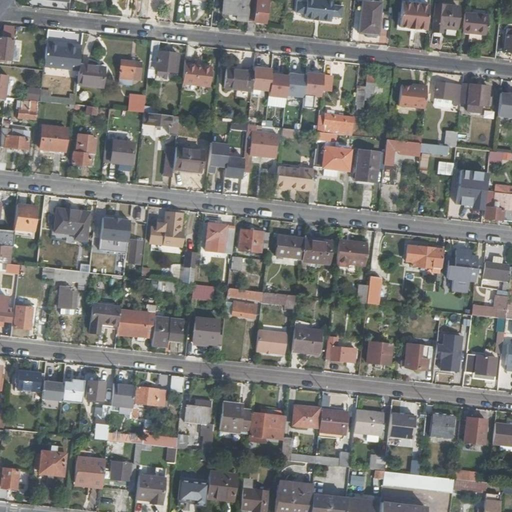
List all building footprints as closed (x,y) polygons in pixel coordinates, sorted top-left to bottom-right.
[(224,0),(223,14),(238,15),(237,21),(247,22),(249,0),(224,0)] [(249,0),(247,22),(246,32),(253,33),(254,23),(256,0),(249,0)] [(256,0),(254,23),(264,23),(267,0),(256,0)] [(362,1),(358,34),(377,36),(381,3),(362,1)] [(335,8),(296,4),(294,16),(302,17),(301,23),(326,26),(327,19),(334,20),(335,8)] [(402,4),(400,28),(410,29),(410,28),(417,28),(417,30),(427,31),(430,7),(402,4)] [(436,6),(433,32),(441,33),(442,28),(456,29),(458,8),(436,6)] [(464,14),(462,34),(485,36),(488,17),(464,14)] [(0,39),(0,59),(9,61),(13,27),(3,26),(2,40),(0,39)] [(442,28),(441,33),(433,32),(433,35),(445,36),(445,32),(455,33),(456,29),(442,28)] [(150,42),(147,71),(175,74),(177,54),(156,52),(157,42),(150,42)] [(46,43),(43,68),(78,72),(78,65),(80,50),(54,47),(55,44),(46,43)] [(120,63),(118,85),(130,86),(131,81),(137,82),(138,65),(120,63)] [(78,72),(77,84),(101,87),(103,68),(78,65),(78,72)] [(184,65),(182,79),(199,80),(198,85),(209,86),(211,68),(184,65)] [(271,70),(253,68),(251,89),(268,91),(270,75),(271,70)] [(359,75),(358,88),(365,89),(366,76),(365,75),(365,69),(358,68),(357,75),(359,75)] [(226,71),(224,89),(251,92),(253,73),(226,71)] [(382,77),(380,95),(387,96),(389,72),(383,71),(382,77)] [(322,75),(305,73),(305,76),(303,95),(320,97),(321,90),(322,76),(322,75)] [(305,76),(287,74),(287,77),(285,96),(302,98),(303,95),(305,76)] [(287,77),(270,75),(268,91),(268,96),(285,98),(285,96),(287,77)] [(330,76),(322,76),(321,90),(328,90),(330,76)] [(366,76),(365,89),(364,93),(380,95),(382,77),(366,76)] [(436,82),(434,98),(458,101),(460,85),(436,82)] [(461,84),(459,103),(490,107),(491,98),(487,97),(488,87),(461,84)] [(411,87),(400,86),(398,104),(424,107),(426,87),(417,86),(417,88),(411,87)] [(26,98),(38,100),(41,89),(28,87),(26,98)] [(356,88),(353,118),(362,119),(364,93),(365,89),(358,88),(356,88)] [(507,94),(499,94),(497,118),(511,119),(511,93),(507,93),(507,94)] [(130,95),(128,109),(143,110),(144,97),(130,95)] [(22,109),(21,118),(35,119),(37,101),(30,101),(30,110),(22,109)] [(142,113),(141,124),(169,127),(168,134),(176,135),(178,117),(142,113)] [(339,116),(324,114),(324,116),(318,116),(316,132),(331,134),(351,136),(351,128),(353,118),(343,117),(339,116)] [(244,159),(243,167),(251,168),(252,155),(269,157),(269,153),(274,154),(276,135),(257,133),(258,125),(247,124),(244,159)] [(41,127),(39,150),(64,153),(67,130),(41,127)] [(455,147),(457,132),(445,130),(444,145),(455,147)] [(1,131),(1,136),(0,144),(0,148),(4,149),(6,138),(19,139),(20,133),(1,131)] [(74,136),(72,153),(69,153),(68,164),(90,167),(91,155),(94,156),(96,139),(74,136)] [(6,138),(4,149),(0,148),(0,162),(6,163),(7,149),(27,151),(28,140),(19,139),(6,138)] [(112,141),(110,163),(122,164),(122,162),(131,163),(133,142),(112,141)] [(315,144),(312,168),(323,169),(337,171),(342,171),(345,148),(328,146),(327,149),(323,148),(324,142),(315,141),(315,144)] [(386,142),(382,185),(393,186),(396,167),(392,166),(394,150),(408,152),(407,155),(413,156),(414,153),(419,153),(419,151),(420,146),(386,142)] [(228,145),(210,143),(207,173),(215,174),(215,167),(226,168),(227,157),(228,145)] [(420,146),(419,151),(445,154),(444,161),(453,163),(454,147),(420,144),(420,146)] [(166,148),(163,178),(172,178),(173,172),(175,149),(166,148)] [(175,149),(173,172),(199,175),(202,152),(175,149)] [(358,150),(355,180),(375,182),(378,152),(358,150)] [(511,162),(511,151),(490,151),(490,162),(511,162)] [(226,168),(225,178),(242,179),(243,167),(244,159),(227,157),(226,168)] [(442,161),(440,175),(451,176),(452,168),(453,163),(444,161),(442,161)] [(277,167),(275,188),(286,190),(286,188),(310,191),(312,169),(298,168),(298,169),(277,167)] [(323,169),(322,177),(336,178),(337,171),(323,169)] [(461,169),(457,203),(484,206),(488,172),(461,169)] [(484,206),(483,209),(487,209),(486,219),(511,222),(511,195),(505,195),(485,193),(484,206)] [(15,208),(13,230),(33,233),(35,210),(15,208)] [(56,210),(53,233),(74,235),(74,240),(84,241),(87,217),(77,216),(77,213),(56,210)] [(166,214),(162,245),(177,246),(181,216),(166,214)] [(127,242),(129,221),(102,218),(100,239),(127,242)] [(207,224),(206,240),(209,240),(208,249),(223,251),(224,243),(233,244),(235,228),(226,226),(207,224)] [(240,231),(238,251),(260,253),(261,250),(267,251),(269,235),(240,231)] [(278,237),(276,256),(301,259),(303,240),(278,237)] [(303,240),(301,259),(301,262),(328,265),(330,243),(303,240)] [(339,240),(336,266),(347,268),(348,264),(364,266),(367,244),(339,240)] [(130,242),(129,259),(139,261),(141,243),(130,242)] [(0,246),(0,264),(9,265),(11,248),(7,247),(0,246)] [(408,247),(406,263),(414,264),(413,268),(441,271),(444,248),(437,247),(436,250),(408,247)] [(449,265),(447,276),(470,279),(469,291),(474,291),(478,257),(471,256),(471,251),(456,249),(455,260),(454,265),(449,265)] [(90,253),(88,272),(109,275),(110,262),(106,262),(107,255),(90,253)] [(494,256),(493,263),(503,264),(504,257),(494,256)] [(231,270),(248,271),(248,258),(232,257),(231,270)] [(485,262),(484,273),(492,275),(492,279),(505,280),(503,291),(509,291),(511,276),(507,275),(508,265),(503,264),(493,263),(485,262)] [(180,267),(179,284),(192,285),(194,269),(180,267)] [(42,269),(40,282),(52,283),(52,280),(53,270),(42,269)] [(53,270),(52,280),(77,283),(77,286),(86,287),(88,274),(53,270)] [(158,281),(157,290),(172,292),(173,283),(158,281)] [(370,283),(367,305),(377,306),(380,284),(370,283)] [(193,285),(191,299),(212,301),(213,288),(193,285)] [(367,305),(369,287),(359,286),(357,303),(367,305)] [(60,288),(58,307),(60,307),(74,309),(75,309),(77,293),(69,292),(70,289),(60,288)] [(97,289),(94,296),(109,298),(111,292),(97,289)] [(227,289),(227,296),(262,300),(262,293),(227,289)] [(262,293),(262,300),(261,301),(283,304),(282,307),(292,308),(291,317),(294,317),(296,297),(262,293)] [(17,296),(14,329),(29,330),(30,319),(28,319),(30,297),(17,296)] [(497,296),(495,319),(506,319),(507,304),(508,298),(497,296)] [(92,302),(89,331),(99,332),(100,322),(117,325),(119,305),(92,302)] [(226,302),(224,315),(233,316),(234,302),(226,302)] [(234,302),(233,316),(253,318),(254,305),(234,302)] [(472,306),(471,316),(480,317),(481,307),(472,306)] [(0,322),(3,322),(9,323),(11,309),(0,307),(0,322)] [(60,307),(59,314),(73,316),(74,309),(60,307)] [(119,311),(117,325),(116,334),(132,335),(145,336),(147,314),(141,313),(127,312),(119,311)] [(153,317),(150,346),(166,348),(167,340),(180,341),(182,321),(153,317)] [(193,324),(191,343),(214,346),(216,322),(200,320),(199,324),(193,324)] [(3,322),(1,337),(11,338),(12,323),(9,323),(3,322)] [(293,328),(290,351),(318,353),(321,332),(293,328)] [(258,330),(255,351),(284,355),(287,333),(258,330)] [(436,345),(434,358),(441,359),(440,370),(457,372),(460,337),(444,335),(443,346),(436,345)] [(327,337),(325,360),(355,363),(356,350),(337,348),(338,339),(327,337)] [(366,344),(364,363),(387,366),(390,346),(366,344)] [(407,345),(405,361),(402,360),(399,362),(399,365),(401,367),(404,367),(403,368),(424,371),(426,358),(427,348),(407,345)] [(466,356),(464,374),(472,375),(472,379),(494,382),(496,359),(466,356)] [(18,373),(16,391),(42,394),(44,376),(18,373)] [(167,376),(167,391),(183,392),(184,377),(167,376)] [(87,380),(86,392),(103,394),(104,383),(87,380)] [(63,383),(61,403),(81,405),(84,382),(71,381),(71,384),(63,383)] [(43,383),(41,401),(61,403),(63,385),(43,383)] [(114,384),(112,400),(111,406),(132,409),(134,387),(114,384)] [(137,388),(135,405),(163,408),(165,392),(137,388)] [(98,411),(96,425),(109,427),(111,406),(112,400),(104,399),(102,412),(98,411)] [(213,404),(198,402),(197,409),(212,411),(213,404)] [(220,403),(217,432),(237,434),(237,431),(247,433),(247,427),(249,415),(249,414),(240,413),(240,410),(241,406),(220,403)] [(188,408),(187,423),(201,425),(211,426),(212,411),(188,408)] [(293,408),(291,426),(316,429),(319,410),(293,408)] [(259,410),(258,416),(284,419),(285,414),(259,410)] [(355,411),(353,432),(380,435),(382,414),(355,411)] [(321,412),(318,433),(343,436),(345,424),(340,424),(341,414),(321,412)] [(423,413),(421,435),(449,439),(451,417),(423,413)] [(389,414),(387,436),(411,438),(413,417),(389,414)] [(250,428),(247,457),(252,458),(253,443),(259,444),(260,439),(282,441),(282,439),(284,419),(258,416),(249,415),(247,427),(250,428)] [(467,420),(464,443),(484,445),(487,422),(467,420)] [(511,425),(498,424),(496,445),(511,446),(511,425)] [(201,425),(200,436),(203,437),(204,432),(212,433),(213,433),(214,427),(211,426),(201,425)] [(203,437),(201,452),(209,453),(212,433),(204,432),(203,437)] [(175,446),(176,437),(144,435),(144,445),(175,446)] [(188,450),(188,435),(179,435),(178,449),(188,450)] [(131,437),(130,444),(136,445),(141,445),(142,438),(131,437)] [(282,441),(279,461),(280,461),(315,464),(316,457),(290,454),(291,440),(282,439),(282,441)] [(136,445),(133,465),(139,465),(142,445),(141,445),(136,445)] [(168,448),(167,464),(174,464),(176,449),(175,449),(168,448)] [(35,455),(33,472),(38,472),(37,475),(62,478),(64,456),(40,453),(40,456),(35,455)] [(316,457),(315,464),(349,468),(351,454),(339,453),(338,459),(316,456),(316,457)] [(369,455),(368,470),(383,472),(384,457),(369,455)] [(76,459),(74,483),(91,485),(91,487),(102,489),(105,462),(76,459)] [(113,463),(111,481),(129,483),(131,465),(113,463)] [(3,470),(1,488),(16,490),(18,471),(3,470)] [(385,472),(383,486),(452,493),(453,488),(454,480),(416,475),(385,472)] [(208,473),(205,501),(222,503),(223,500),(232,501),(235,476),(208,473)] [(138,475),(136,499),(150,501),(150,503),(162,504),(165,478),(138,475)] [(454,480),(453,488),(486,491),(487,483),(480,482),(462,480),(454,480)] [(278,481),(274,511),(284,511),(309,511),(311,495),(312,492),(312,484),(278,481)] [(242,490),(240,509),(247,510),(252,510),(252,511),(264,511),(266,492),(242,490)] [(311,495),(309,511),(344,511),(346,498),(337,497),(331,496),(331,497),(320,496),(311,495)] [(346,498),(344,511),(372,511),(374,501),(346,498)] [(484,509),(483,511),(498,511),(500,502),(485,500),(484,509)] [(381,502),(379,511),(425,511),(426,507),(381,502)]
